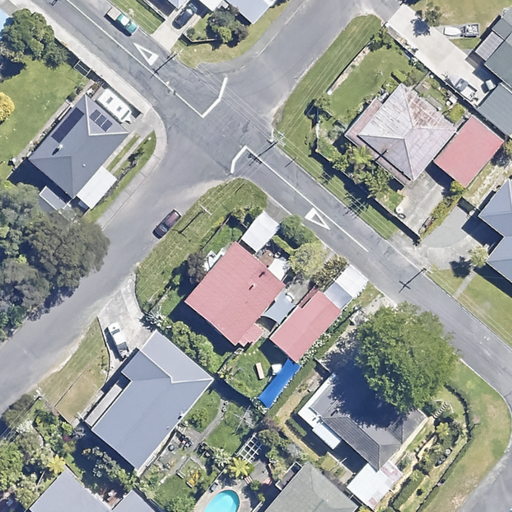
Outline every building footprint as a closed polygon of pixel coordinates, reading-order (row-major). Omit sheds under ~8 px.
[(165,0),(174,8),(181,0),(195,0),(210,12),(219,0),(221,0),(251,25),(271,0),(165,0)] [(511,11),(507,7),(469,51),(501,79),(475,109),(508,138),(511,132),(511,11)] [(0,33),(11,22),(0,11),(0,33)] [(455,129),(393,76),(343,133),(404,186),(427,158),(461,188),(499,144),(466,115),(455,129)] [(124,134),(78,94),(23,157),(86,212),(114,180),(97,165),(124,134)] [(511,188),(499,178),(473,213),(502,234),(483,260),(511,282),(511,188)] [(0,224),(12,212),(0,200),(0,224)] [(231,343),(245,354),(264,332),(251,322),(260,311),(277,325),(304,294),(287,279),(293,273),(271,254),(261,266),(231,240),(181,300),(231,343)] [(340,311),(315,288),(268,338),(294,361),(340,311)] [(211,380),(150,327),(114,369),(126,379),(85,426),(134,468),(211,380)] [(426,417),(358,351),(297,415),(331,448),(342,436),(376,469),(426,417)] [(262,417),(224,387),(190,431),(229,460),(262,417)] [(343,511),(351,503),(299,460),(256,511),(343,511)] [(380,474),(366,462),(346,487),(373,510),(402,475),(389,464),(380,474)] [(115,511),(109,511),(64,470),(28,510),(30,511),(153,511),(133,493),(115,511)] [(13,511),(20,503),(0,490),(0,511),(13,511)]
